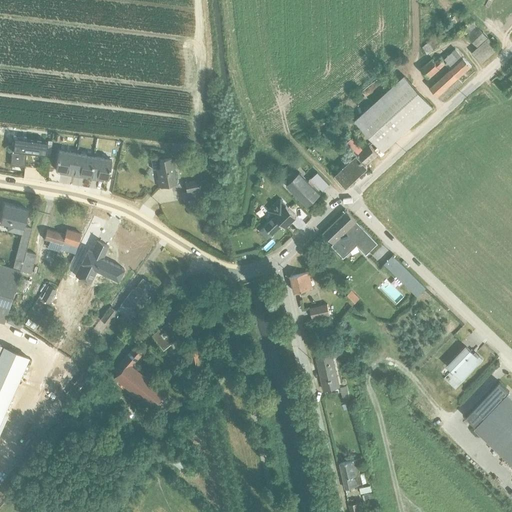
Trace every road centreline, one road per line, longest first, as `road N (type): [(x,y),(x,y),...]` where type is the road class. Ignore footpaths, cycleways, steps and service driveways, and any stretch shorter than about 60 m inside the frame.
road 1 (tertiary): [(278,265),(338,511)]
road 2 (unclassified): [(221,269),(275,511)]
road 3 (tertiary): [(0,180),(129,212),(221,269)]
road 4 (tertiary): [(511,358),(344,198)]
road 5 (unclassified): [(344,198),(511,50)]
